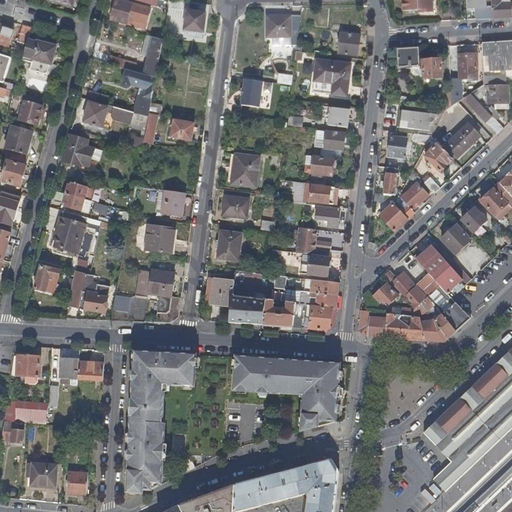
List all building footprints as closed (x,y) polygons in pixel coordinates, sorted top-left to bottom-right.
[(146,24),(150,8),(119,0),(115,0),(110,20),(127,24),(128,17),(133,18),(132,20),(146,24)] [(181,9),(183,0),(168,0),(167,7),(181,9)] [(420,13),(419,0),(401,0),(403,10),(413,10),(413,13),(420,13)] [(428,13),(427,0),(419,0),(420,13),(428,13)] [(487,8),(487,0),(486,0),(467,0),(468,9),(487,8)] [(511,17),(511,12),(511,0),(492,0),(493,7),(493,19),(511,17)] [(493,19),(493,7),(487,8),(468,9),(468,20),(493,19)] [(184,30),(186,30),(199,32),(202,32),(205,13),(186,11),(184,30)] [(298,45),(302,16),(267,16),(268,38),(292,37),(292,45),(298,45)] [(0,44),(9,47),(13,32),(5,29),(6,27),(0,25),(0,44)] [(28,40),(31,28),(24,26),(20,41),(27,43),(28,40)] [(358,57),(361,36),(342,33),(341,35),(339,55),(358,57)] [(135,73),(155,78),(161,40),(152,38),(144,68),(136,67),(135,73)] [(36,43),(28,40),(27,43),(24,56),(20,66),(48,74),(49,71),(57,73),(59,65),(51,63),(56,47),(36,42),(36,43)] [(511,41),(496,43),(497,54),(489,55),(490,71),(510,70),(510,65),(511,64),(511,41)] [(497,54),(496,43),(482,44),(482,55),(489,55),(497,54)] [(420,61),(420,49),(398,50),(399,69),(406,69),(407,69),(412,69),(412,68),(421,68),(420,61)] [(0,80),(4,82),(11,59),(0,55),(0,80)] [(478,78),(476,55),(458,56),(460,79),(478,78)] [(126,70),(135,73),(136,67),(137,64),(109,57),(106,65),(126,70)] [(443,79),(442,60),(423,61),(423,76),(422,78),(423,80),(423,83),(435,82),(435,80),(443,79)] [(348,97),(350,74),(346,73),(346,65),(317,61),(315,82),(334,85),(333,95),(348,97)] [(421,76),(421,68),(412,68),(412,69),(412,74),(414,75),(415,76),(421,76)] [(150,103),(154,82),(155,78),(135,73),(126,70),(124,77),(133,80),(131,85),(141,88),(134,113),(148,117),(148,113),(150,103)] [(278,83),(292,84),(293,74),(279,73),(278,83)] [(507,84),(506,76),(485,77),(486,83),(487,83),(487,85),(488,85),(507,84)] [(133,80),(124,77),(122,83),(131,85),(133,80)] [(261,81),(245,79),(244,88),(243,96),(241,105),(258,107),(261,81)] [(472,95),(478,89),(478,80),(461,81),(461,84),(451,84),(452,94),(452,107),(458,103),(463,99),(471,94),(472,95)] [(486,97),(486,94),(487,90),(488,87),(488,85),(487,85),(484,85),(478,89),(472,95),(480,104),(486,97)] [(509,110),(508,86),(491,86),(492,94),(489,94),(489,103),(490,104),(495,104),(495,110),(509,110)] [(452,107),(452,94),(444,94),(443,111),(446,111),(447,110),(449,108),(452,107)] [(487,111),(480,104),(472,95),(471,94),(463,99),(472,109),(486,123),(487,123),(497,133),(503,128),(497,121),(487,111)] [(409,107),(410,100),(407,98),(388,95),(386,104),(388,104),(409,107)] [(41,113),(43,106),(43,105),(24,100),(19,121),(37,126),(39,119),(42,119),(44,114),(41,113)] [(145,131),(148,117),(134,113),(106,105),(105,107),(90,103),(84,121),(104,127),(108,111),(112,113),(112,116),(113,119),(131,124),(130,127),(145,131)] [(153,114),(157,114),(158,104),(150,103),(148,113),(153,114)] [(398,129),(400,111),(418,113),(418,108),(409,107),(388,104),(385,129),(383,131),(390,131),(390,129),(398,129)] [(501,116),(491,107),(487,111),(497,121),(501,116)] [(432,136),(446,111),(443,111),(429,109),(422,109),(418,108),(418,113),(400,111),(398,129),(390,129),(390,131),(398,133),(415,135),(429,137),(432,136)] [(348,129),(350,111),(331,109),(329,126),(348,129)] [(149,140),(153,114),(148,113),(148,117),(145,131),(144,139),(143,142),(149,143),(150,140),(149,140)] [(302,128),(303,119),(289,117),(288,126),(302,128)] [(191,140),(193,124),(174,121),(172,137),(191,140)] [(29,145),(33,131),(12,125),(6,149),(11,151),(24,155),(27,145),(29,145)] [(457,159),(480,137),(468,125),(445,147),(457,159)] [(87,147),(90,135),(71,129),(62,161),(82,167),(82,165),(90,167),(93,154),(95,149),(87,147)] [(346,144),(347,139),(345,138),(346,135),(316,132),(315,148),(324,150),(342,152),(344,152),(344,144),(346,144)] [(429,142),(432,136),(429,137),(415,135),(414,143),(427,145),(429,142)] [(142,149),(142,148),(143,142),(144,139),(131,136),(129,146),(142,149)] [(438,143),(432,136),(429,142),(434,147),(438,143)] [(405,160),(407,140),(392,138),(389,158),(405,160)] [(440,172),(453,159),(438,143),(434,147),(425,156),(440,172)] [(341,159),(342,152),(324,150),(324,157),(341,159)] [(9,159),(27,164),(29,156),(24,155),(11,151),(9,159)] [(253,164),(254,157),(235,154),(232,185),(256,188),(259,165),(253,164)] [(336,169),(337,163),(335,162),(334,161),(314,159),(311,185),(326,186),(326,179),(318,178),(318,175),(327,176),(332,177),(334,169),(336,169)] [(0,181),(20,188),(25,166),(6,161),(0,181)] [(395,196),(398,169),(387,168),(386,178),(381,178),(381,184),(385,184),(384,195),(395,196)] [(74,179),(87,183),(88,174),(76,171),(74,179)] [(511,171),(505,178),(506,179),(501,184),(505,188),(511,195),(511,171)] [(424,183),(412,172),(409,177),(415,184),(416,183),(422,189),(429,196),(429,194),(431,192),(424,183)] [(440,188),(430,178),(424,183),(431,192),(434,194),(440,188)] [(67,195),(85,200),(88,188),(72,183),(71,186),(69,186),(67,195)] [(423,202),(429,196),(422,189),(416,183),(415,184),(401,198),(408,205),(413,211),(415,212),(414,210),(417,207),(419,209),(424,203),(423,202)] [(333,205),(335,189),(327,187),(313,186),(311,203),(333,205)] [(511,195),(505,188),(499,194),(508,204),(511,200),(511,195)] [(508,204),(499,194),(494,189),(481,201),(496,216),(508,204)] [(82,211),(85,200),(67,195),(54,191),(52,199),(66,203),(65,207),(82,211)] [(182,216),(185,194),(165,191),(162,214),(182,216)] [(0,223),(16,228),(23,200),(1,193),(0,196),(0,223)] [(393,203),(395,196),(384,195),(376,194),(375,202),(385,203),(391,200),(393,203)] [(225,197),(223,213),(234,214),(233,217),(247,219),(249,200),(225,197)] [(407,220),(400,213),(392,205),(390,208),(388,206),(383,211),(385,213),(380,217),(394,232),(407,220)] [(415,212),(413,211),(408,205),(400,213),(407,220),(415,212)] [(339,229),(341,211),(318,208),(316,220),(327,221),(328,222),(329,222),(329,227),(339,229)] [(487,221),(475,208),(462,220),(475,233),(487,221)] [(71,219),(72,214),(59,210),(49,246),(75,253),(83,222),(71,219)] [(128,229),(129,221),(113,217),(112,225),(128,229)] [(110,232),(112,225),(102,221),(100,230),(110,232)] [(267,224),(261,223),(260,229),(273,231),(274,222),(267,221),(267,224)] [(457,254),(471,240),(456,225),(442,239),(457,254)] [(172,254),(175,229),(149,226),(146,251),(172,254)] [(0,243),(7,246),(8,246),(11,233),(0,229),(0,243)] [(332,244),(316,242),(317,231),(300,229),(299,229),(296,254),(304,255),(307,255),(316,250),(331,251),(332,244)] [(238,262),(242,234),(221,232),(217,259),(238,262)] [(451,266),(439,254),(432,246),(423,254),(420,251),(414,256),(432,275),(441,286),(449,294),(453,289),(464,280),(451,266)] [(458,264),(444,249),(439,254),(451,266),(464,280),(469,275),(458,264)] [(278,261),(279,251),(272,250),(271,261),(278,261)] [(329,265),(331,251),(316,250),(315,256),(307,255),(304,255),(301,273),(328,277),(329,271),(331,271),(331,265),(329,265)] [(41,266),(34,290),(42,292),(54,295),(54,293),(60,271),(41,266)] [(148,297),(151,273),(140,271),(137,296),(148,297)] [(174,274),(151,271),(151,273),(148,297),(147,300),(158,301),(157,315),(169,315),(174,274)] [(232,308),(230,324),(262,326),(268,275),(237,271),(235,283),(232,308)] [(401,280),(390,271),(383,278),(394,287),(401,280)] [(71,308),(79,309),(87,274),(80,273),(75,294),(71,308)] [(87,274),(79,309),(105,314),(109,287),(89,283),(90,275),(87,274)] [(429,297),(441,286),(432,275),(419,288),(407,275),(401,280),(394,287),(412,301),(419,306),(421,304),(429,297)] [(284,290),(285,277),(275,276),(273,289),(284,290)] [(319,287),(321,282),(302,279),(302,285),(305,285),(305,293),(312,294),(313,286),(319,287)] [(211,306),(232,308),(235,283),(215,281),(211,306)] [(338,297),(339,284),(321,282),(319,287),(319,294),(338,297)] [(398,296),(387,284),(374,297),(381,304),(382,303),(384,305),(385,304),(389,308),(391,306),(390,304),(398,296)] [(472,318),(457,303),(453,298),(449,294),(441,286),(429,297),(443,314),(456,332),(472,318)] [(453,298),(457,294),(453,289),(449,294),(453,298)] [(336,310),(338,297),(319,294),(318,300),(317,304),(313,303),(313,307),(317,307),(332,310),(336,310)] [(116,296),(114,311),(127,313),(129,298),(116,296)] [(443,314),(429,297),(421,304),(430,314),(449,338),(456,332),(443,314)] [(294,328),(296,305),(286,303),(285,310),(273,309),(273,302),(266,300),(263,321),(263,326),(278,327),(294,328)] [(421,319),(419,306),(412,301),(414,311),(404,309),(403,316),(421,319)] [(449,338),(430,314),(421,304),(419,306),(421,319),(426,341),(436,342),(444,343),(449,338)] [(302,329),(304,306),(296,305),(294,328),(302,329)] [(330,327),(332,310),(317,307),(313,307),(312,307),(311,318),(310,330),(327,331),(330,327)] [(384,338),(388,314),(379,313),(378,319),(373,319),(373,313),(361,311),(359,331),(363,337),(384,338)] [(426,341),(421,319),(403,316),(388,314),(384,338),(404,339),(426,341)] [(511,429),(511,350),(511,351),(500,362),(475,385),(463,397),(458,401),(448,410),(438,420),(424,433),(437,446),(451,462),(434,479),(447,492),(471,468),(497,444),(511,429)] [(162,425),(164,400),(164,392),(163,392),(164,385),(176,386),(194,387),(196,356),(188,356),(172,355),(172,357),(165,357),(165,356),(158,355),(158,354),(136,353),(136,362),(135,362),(133,395),(134,395),(134,404),(133,424),(131,423),(131,434),(132,434),(132,444),(131,445),(131,452),(130,452),(129,472),(130,473),(129,486),(128,493),(143,494),(143,490),(151,490),(151,484),(162,485),(162,472),(163,451),(165,425),(162,425)] [(39,378),(40,358),(18,356),(16,377),(39,378)] [(339,387),(340,365),(321,364),(304,362),(304,363),(282,362),(275,361),(275,360),(258,359),(256,359),(237,358),(235,390),(258,392),(258,393),(280,395),(281,391),(300,392),(300,395),(307,396),(307,402),(304,402),(303,416),(304,416),(302,432),(336,423),(337,401),(340,401),(341,387),(339,387)] [(77,380),(78,362),(78,361),(60,359),(58,379),(60,379),(77,380)] [(102,382),(104,363),(78,362),(77,380),(102,382)] [(57,406),(58,387),(51,387),(49,406),(57,406)] [(46,425),(47,406),(7,402),(4,422),(26,424),(46,425)] [(23,443),(24,431),(12,430),(12,433),(11,442),(23,443)] [(11,442),(12,433),(8,432),(3,432),(3,442),(11,442)] [(332,511),(334,487),(335,475),(327,459),(288,469),(249,480),(234,484),(234,510),(276,499),(306,491),(307,493),(308,496),(306,511),(332,511)] [(56,488),(57,466),(29,464),(28,478),(32,478),(32,487),(56,488)] [(88,496),(89,475),(70,474),(69,481),(69,488),(69,495),(88,496)] [(233,511),(234,510),(234,484),(181,507),(182,511),(233,511)]
